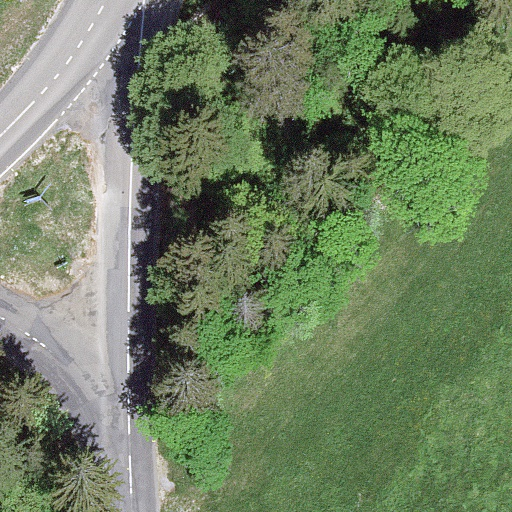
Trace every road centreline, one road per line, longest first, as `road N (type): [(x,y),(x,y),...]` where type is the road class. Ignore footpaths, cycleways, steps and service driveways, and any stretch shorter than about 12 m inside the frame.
road 1 (tertiary): [(112,0),(127,47),(130,483)]
road 2 (tertiary): [(130,483),(57,356),(0,313)]
road 3 (secondary): [(108,0),(46,89),(0,135)]
